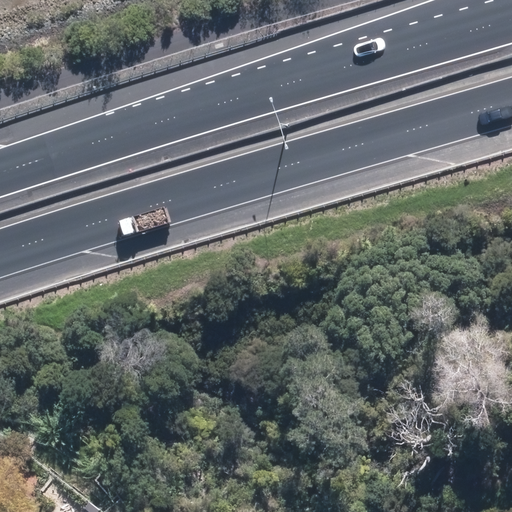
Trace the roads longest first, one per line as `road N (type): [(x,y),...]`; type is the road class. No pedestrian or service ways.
road 1 (motorway): [(0,173),(511,18)]
road 2 (motorway): [(511,103),(0,257)]
